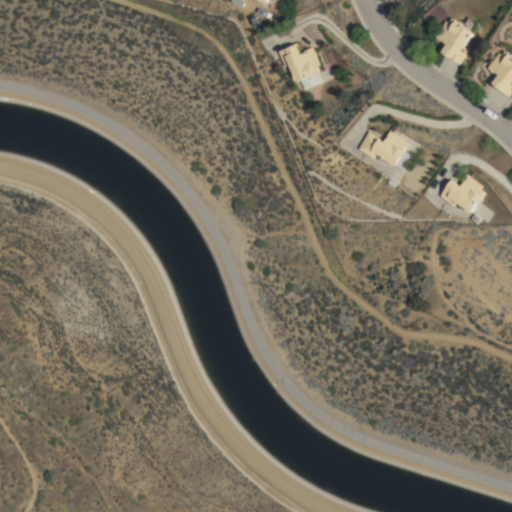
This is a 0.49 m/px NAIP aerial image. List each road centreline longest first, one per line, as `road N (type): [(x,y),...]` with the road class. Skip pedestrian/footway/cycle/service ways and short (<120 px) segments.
road 1 (track): [(0,166),(39,174),(105,217),(131,249),(207,421),(243,462),(314,511)]
road 2 (residential): [(364,0),(410,66),(511,138)]
